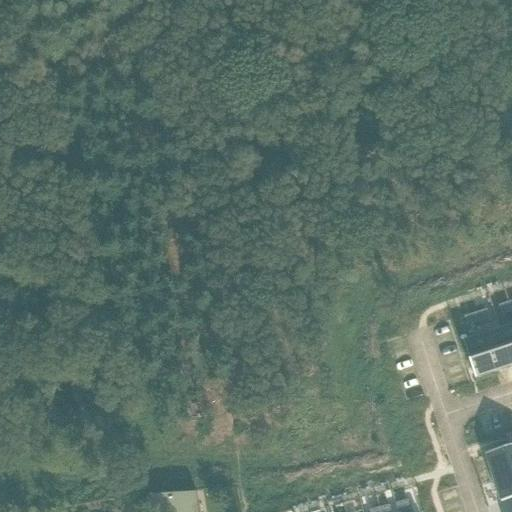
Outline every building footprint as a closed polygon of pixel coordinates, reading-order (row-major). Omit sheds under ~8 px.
[(511,307),(510,302),(499,306),(502,315),(511,311),(511,307)] [(486,310),(478,312),(481,322),(489,319),(486,310)] [(478,312),(464,317),(467,326),(481,322),(478,312)] [(498,321),(483,326),(497,371),(511,366),(511,361),(502,330),(501,330),(498,321)] [(483,336),(463,342),(475,379),(497,371),(483,326),(480,327),(483,336)] [(511,326),(502,330),(511,361),(511,326)] [(509,447),(485,455),(494,480),(511,473),(511,432),(505,435),(509,447)] [(511,473),(494,480),(501,502),(511,498),(511,473)] [(200,511),(196,486),(149,494),(151,511),(200,511)] [(408,500),(395,503),(397,511),(402,511),(411,510),(408,500)]
